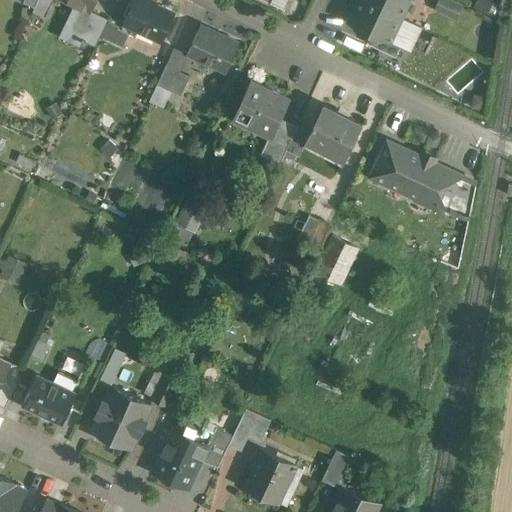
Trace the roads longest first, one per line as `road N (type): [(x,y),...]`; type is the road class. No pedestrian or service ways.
road 1 (residential): [(224,0),(511,146)]
road 2 (residential): [(0,430),(125,490)]
